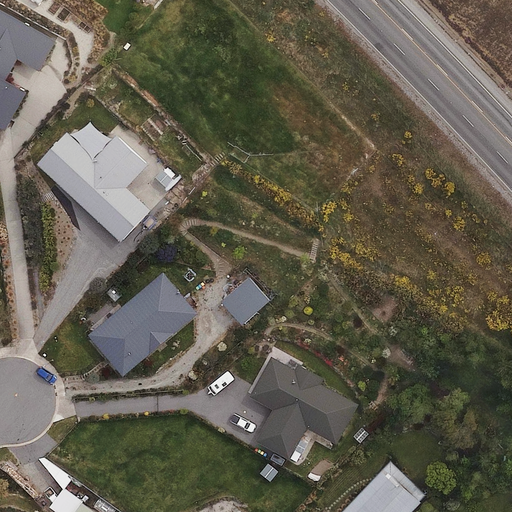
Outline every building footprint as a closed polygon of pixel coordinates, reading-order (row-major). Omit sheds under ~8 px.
[(0,121),(12,128),(33,90),(13,80),(23,61),(43,72),(61,40),(0,6),(0,47),(2,48),(0,51),(0,121)] [(68,131),(37,165),(123,244),(154,210),(128,187),(148,166),(116,136),(97,157),(68,131)] [(164,272),(90,336),(125,376),(199,312),(164,272)] [(248,278),(223,303),(245,325),(270,300),(248,278)] [(273,356),(251,397),(276,410),(258,442),(293,461),(310,429),(340,446),(363,404),(273,356)] [(392,460),(343,511),(411,511),(428,494),(392,460)]
